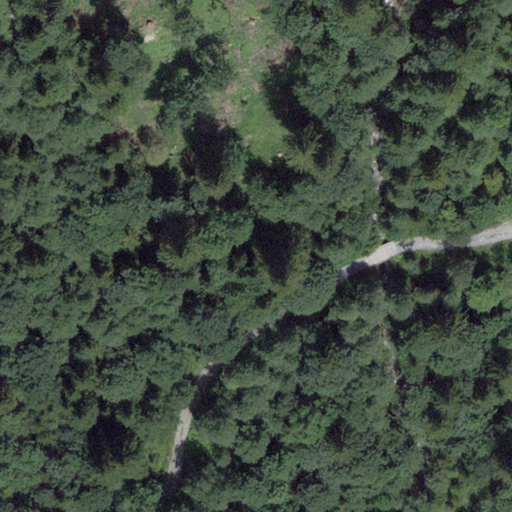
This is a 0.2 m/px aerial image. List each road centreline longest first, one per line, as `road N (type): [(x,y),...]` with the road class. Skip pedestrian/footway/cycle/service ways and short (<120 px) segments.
road 1 (track): [(147,511),(200,368),(270,307),(368,256)]
road 2 (track): [(511,235),(396,244),(368,256)]
